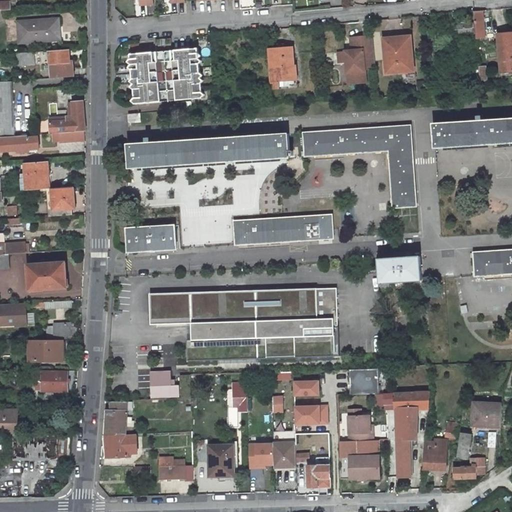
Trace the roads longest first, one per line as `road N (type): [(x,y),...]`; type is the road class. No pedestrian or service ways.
road 1 (residential): [(80,509),(99,252),(99,33)]
road 2 (residential): [(99,33),(489,0)]
road 3 (residential): [(470,499),(80,509)]
